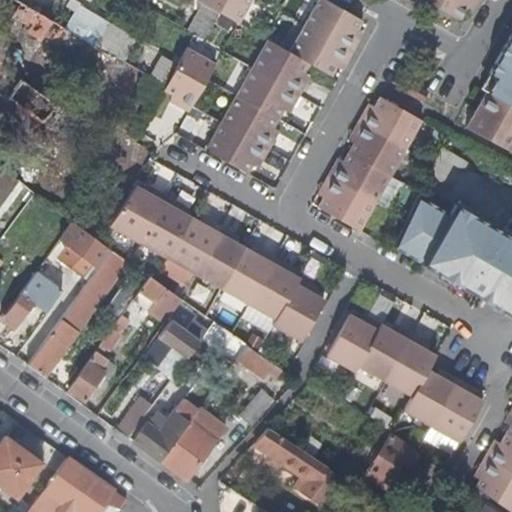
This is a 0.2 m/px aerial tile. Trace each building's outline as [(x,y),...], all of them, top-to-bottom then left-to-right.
[(90,63),(100,47),(21,0),(0,0),(0,10),(11,18),(5,27),(20,37),(27,27),(88,65),(90,63)] [(239,22),(250,0),(199,0),(204,2),(220,11),(239,22)] [(315,0),(303,22),(353,50),(360,37),(355,34),(357,29),(363,19),(329,0),(315,0)] [(478,0),(428,0),(460,18),(466,8),(469,3),(475,6),(478,0)] [(204,2),(189,30),(195,34),(205,39),(220,11),(204,2)] [(472,11),(475,6),(469,3),(466,8),(472,11)] [(310,62),(332,74),(337,65),(340,61),(345,64),(353,50),(303,22),(288,49),(310,62)] [(467,126),(508,148),(511,141),(511,31),(490,71),(495,74),(467,126)] [(253,67),(301,92),(307,80),(301,77),(304,72),(310,62),(288,49),(269,38),(253,67)] [(210,77),(220,61),(191,42),(181,61),(172,76),(167,85),(176,90),(181,94),(178,99),(191,107),(194,102),(210,77)] [(35,67),(49,76),(57,62),(43,54),(35,67)] [(163,82),(170,59),(158,55),(151,78),(163,82)] [(124,95),(138,70),(124,61),(109,86),(124,95)] [(97,67),(90,63),(88,65),(86,69),(93,73),(97,67)] [(293,106),(301,92),(253,67),(238,93),(280,115),(284,108),(287,103),(293,106)] [(301,77),(307,80),(310,75),(304,72),(301,77)] [(24,78),(10,96),(44,121),(46,119),(50,122),(62,106),(24,78)] [(429,91),(413,82),(407,91),(424,101),(429,91)] [(181,94),(176,90),(173,96),(178,99),(181,94)] [(274,126),(280,115),(238,93),(223,119),(270,146),(276,135),(271,131),(274,126)] [(409,146),(423,119),(382,96),(376,106),(374,111),(368,108),(361,120),(409,146)] [(290,111),(293,106),(287,103),(284,108),(290,111)] [(374,111),(376,106),(370,103),(368,108),(374,111)] [(72,113),(67,119),(76,126),(81,121),(72,113)] [(223,119),(208,147),(249,171),(253,162),(256,157),(262,160),(270,146),(223,119)] [(393,173),(409,146),(361,120),(353,134),(359,137),(356,142),(352,149),(393,173)] [(279,129),(274,126),(271,131),(276,135),(279,129)] [(359,137),(353,134),(350,139),(356,142),(359,137)] [(378,201),(393,173),(352,149),(346,160),(343,166),(337,162),(331,174),(378,201)] [(256,157),(253,162),(259,165),(262,160),(256,157)] [(343,166),(346,160),(340,157),(337,162),(343,166)] [(0,193),(14,174),(0,163),(0,193)] [(321,205),(362,229),(378,201),(331,174),(323,188),(328,191),(326,197),(321,205)] [(138,182),(113,222),(142,239),(168,191),(162,188),(158,193),(153,190),(138,182)] [(511,234),(425,182),(394,244),(478,294),(483,287),(497,294),(493,302),(511,313),(511,234)] [(156,185),(153,190),(158,193),(162,188),(156,185)] [(328,191),(323,188),(320,193),(326,197),(328,191)] [(182,199),(168,191),(142,239),(169,254),(192,213),(184,208),(178,205),(182,199)] [(184,208),(187,203),(182,199),(178,205),(184,208)] [(169,254),(196,270),(222,223),(210,216),(207,222),(202,219),(192,213),(169,254)] [(210,216),(205,213),(202,219),(207,222),(210,216)] [(110,246),(90,232),(73,220),(62,236),(68,241),(98,262),(110,246)] [(222,223),(196,270),(223,286),(246,244),(238,239),(233,236),(236,231),(222,223)] [(238,239),(241,234),(236,231),(233,236),(238,239)] [(68,241),(62,236),(59,240),(65,245),(68,241)] [(223,286),(250,301),(276,254),(264,247),(261,253),(256,250),(246,244),(223,286)] [(259,244),(256,250),(261,253),(264,247),(259,244)] [(112,247),(30,362),(46,374),(123,268),(131,274),(105,309),(119,319),(121,315),(131,302),(140,289),(151,274),(130,260),(112,247)] [(250,301),(276,317),(300,275),(292,271),(287,267),(290,262),(276,254),(250,301)] [(290,262),(287,267),(292,271),(295,265),(290,262)] [(172,312),(183,298),(182,296),(156,278),(151,274),(140,289),(172,312)] [(314,283),(300,275),(276,317),(273,322),(302,339),(326,298),(316,292),(311,289),(314,283)] [(319,286),(314,283),(311,289),(316,292),(319,286)] [(21,292),(2,318),(15,328),(34,302),(21,292)] [(139,308),(131,302),(121,315),(130,321),(139,308)] [(327,353),(355,369),(380,322),(369,315),(366,321),(361,318),(351,312),(327,353)] [(364,312),(361,318),(366,321),(369,315),(364,312)] [(189,355),(207,329),(213,321),(210,318),(207,321),(201,317),(189,333),(171,319),(161,334),(189,355)] [(230,352),(236,357),(247,342),(233,332),(214,319),(213,321),(207,329),(233,348),(230,352)] [(358,364),(385,379),(412,332),(400,325),(397,331),(391,328),(380,322),(358,364)] [(395,322),(391,328),(397,331),(400,325),(395,322)] [(412,332),(385,379),(412,394),(427,367),(430,361),(431,360),(435,353),(427,349),(422,346),(425,340),(412,332)] [(431,343),(425,340),(422,346),(427,349),(431,343)] [(247,342),(236,357),(254,370),(265,355),(258,350),(247,342)] [(98,349),(70,388),(86,400),(106,372),(102,369),(109,358),(98,349)] [(171,379),(184,360),(167,349),(154,368),(171,379)] [(265,355),(254,370),(266,378),(271,370),(277,363),(265,355)] [(278,375),(283,368),(277,363),(271,370),(278,375)] [(404,409),(432,426),(459,379),(444,370),(441,376),(436,373),(427,367),(412,394),(404,409)] [(439,367),(436,373),(441,376),(444,370),(439,367)] [(432,426),(459,443),(482,401),(471,394),(466,391),(469,385),(459,379),(432,426)] [(474,389),(469,385),(466,391),(471,394),(474,389)] [(264,388),(241,413),(253,424),(276,399),(264,388)] [(130,437),(131,435),(134,432),(154,404),(143,396),(119,429),(130,437)] [(135,438),(162,458),(190,419),(199,407),(185,398),(161,430),(149,420),(135,438)] [(190,419),(162,458),(188,477),(216,439),(190,419)] [(284,436),(269,426),(258,439),(273,453),(307,476),(300,487),(319,502),(338,474),(313,457),(283,437),(284,436)] [(486,457),(511,471),(511,435),(507,433),(501,443),(498,448),(493,445),(486,457)] [(402,460),(413,467),(422,452),(394,434),(368,473),(391,489),(396,482),(390,478),(402,460)] [(43,462),(19,444),(8,436),(7,435),(0,444),(0,482),(18,495),(43,462)] [(496,440),(493,445),(498,448),(501,443),(496,440)] [(26,511),(56,511),(58,510),(61,511),(70,511),(73,508),(80,511),(97,511),(105,502),(124,507),(128,498),(68,456),(26,511)] [(477,487),(511,510),(511,471),(486,457),(478,470),(485,474),(482,479),(477,487)] [(478,470),(475,475),(482,479),(485,474),(478,470)]
